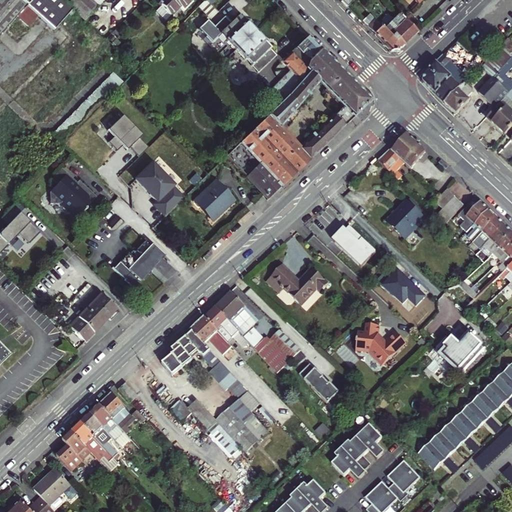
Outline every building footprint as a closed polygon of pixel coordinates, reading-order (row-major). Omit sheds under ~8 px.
[(0,0),(0,39),(20,17),(35,0),(0,0)] [(56,30),(74,10),(61,0),(35,0),(20,17),(30,27),(40,17),(56,30)] [(61,0),(74,10),(87,22),(106,0),(61,0)] [(194,2),(192,0),(164,0),(161,3),(175,16),(183,7),(186,9),(194,2)] [(215,19),(221,13),(207,0),(202,6),(215,19)] [(221,13),(234,0),(207,0),(221,13)] [(404,45),(417,33),(399,14),(392,21),(397,26),(391,32),(404,45)] [(237,52),(256,33),(241,18),(223,35),(229,42),(228,43),(237,52)] [(391,50),(398,51),(404,45),(391,32),(389,35),(381,27),(374,34),(391,50)] [(272,49),(256,33),(237,52),(247,62),(248,61),(254,67),(254,66),(260,72),(277,56),(271,50),(272,49)] [(294,53),(309,70),(310,65),(324,51),(310,37),(294,53)] [(481,67),(492,78),(493,77),(504,66),(511,57),(511,42),(509,40),(481,67)] [(272,116),(283,128),(324,80),(349,106),(303,149),(313,159),(374,102),(334,61),(324,51),(310,65),(309,70),(305,82),(304,83),(292,97),(282,106),(272,116)] [(305,82),(309,70),(294,53),(284,62),(293,71),(304,83),(305,82)] [(419,80),(441,100),(461,79),(464,76),(441,53),(419,74),(419,80)] [(493,77),(498,82),(510,71),(504,66),(493,77)] [(270,93),(282,106),(292,97),(304,83),(293,71),(270,93)] [(54,135),(65,146),(125,84),(115,75),(54,135)] [(479,91),(495,107),(509,93),(498,82),(493,77),(492,78),(479,91)] [(441,100),(457,115),(471,101),(468,97),(472,93),(472,90),(461,79),(441,100)] [(493,124),(504,135),(511,127),(511,102),(510,101),(511,99),(511,89),(509,93),(495,107),(485,117),(491,122),(493,120),(495,122),(493,124)] [(229,158),(266,195),(270,200),(313,159),(303,149),(283,128),(272,116),(229,158)] [(132,149),(131,150),(140,159),(150,150),(141,141),(143,138),(124,119),(120,123),(116,119),(110,126),(119,136),(110,145),(119,154),(128,145),(132,149)] [(394,153),(407,165),(413,172),(430,155),(410,137),(394,153)] [(123,158),(131,150),(132,149),(128,145),(119,154),(123,158)] [(400,173),(407,165),(394,153),(392,151),(380,162),(401,182),(405,178),(400,173)] [(160,203),(157,206),(169,217),(187,199),(176,188),(177,187),(155,164),(139,181),(160,203)] [(56,180),(61,185),(70,175),(80,184),(81,183),(65,169),(56,180)] [(81,183),(80,184),(70,175),(61,185),(54,193),(55,205),(67,204),(73,210),(76,209),(84,216),(89,210),(91,210),(91,207),(94,204),(92,193),(91,190),(89,187),(87,185),(82,181),(81,183)] [(236,202),(217,182),(198,200),(217,220),(236,202)] [(438,203),(445,210),(457,198),(450,191),(442,199),(438,203)] [(457,198),(445,210),(438,217),(448,226),(467,207),(457,198)] [(460,230),(466,235),(476,225),(491,210),(478,199),(459,219),(465,224),(460,230)] [(217,220),(198,200),(195,203),(214,222),(217,220)] [(408,203),(388,223),(407,241),(427,221),(408,203)] [(470,239),(475,244),(500,218),(491,210),(476,225),(479,229),(470,239)] [(44,235),(23,215),(0,238),(0,252),(3,256),(23,236),(33,246),(44,235)] [(475,244),(483,251),(508,225),(500,218),(475,244)] [(491,259),(494,255),(511,236),(511,229),(508,225),(483,251),(491,259)] [(357,241),(348,233),(337,244),(363,269),(377,254),(360,238),(357,241)] [(511,236),(494,255),(497,257),(493,262),(499,267),(503,262),(511,252),(511,236)] [(161,262),(166,258),(148,241),(137,253),(139,255),(136,259),(131,254),(116,270),(128,282),(128,283),(129,284),(130,283),(138,290),(153,275),(155,276),(156,275),(152,272),(156,268),(158,268),(160,267),(161,266),(162,264),(161,262)] [(511,252),(503,262),(505,265),(501,269),(506,274),(509,271),(511,268),(511,252)] [(285,267),(283,269),(314,298),(319,292),(322,295),(331,286),(315,271),(302,283),(285,267)] [(314,298),(283,269),(268,284),(279,294),(284,290),(285,291),(303,308),(314,298)] [(409,301),(417,309),(426,299),(397,272),(382,288),(403,308),(409,301)] [(502,278),(497,283),(507,292),(511,287),(502,278)] [(477,302),(462,288),(451,291),(470,309),(477,302)] [(254,319),(256,318),(233,294),(217,309),(245,338),(255,328),(259,325),(254,319)] [(119,312),(102,295),(71,327),(88,343),(119,312)] [(479,300),(477,302),(470,309),(474,313),(484,304),(479,300)] [(217,309),(206,319),(231,345),(236,340),(253,358),(259,353),(258,352),(245,338),(217,309)] [(194,333),(214,355),(220,349),(226,356),(234,349),(231,345),(206,319),(193,332),(194,333)] [(501,329),(492,320),(487,325),(496,334),(501,329)] [(358,332),(355,350),(367,351),(367,352),(381,367),(406,344),(396,333),(385,342),(382,339),(382,340),(378,336),(379,326),(366,324),(365,333),(358,332)] [(255,328),(245,338),(258,352),(271,340),(268,338),(266,340),(255,328)] [(510,336),(502,328),(501,329),(496,334),(500,337),(504,341),(510,336)] [(214,355),(194,333),(187,340),(184,339),(179,343),(180,346),(174,352),(177,356),(165,367),(176,379),(200,355),(212,367),(219,360),(214,355)] [(272,342),(293,361),(301,352),(280,333),(272,342)] [(463,347),(454,339),(442,353),(466,375),(488,350),(473,337),(463,347)] [(271,340),(258,352),(259,353),(279,375),(293,361),(272,342),(271,340)] [(0,366),(10,356),(0,345),(0,366)] [(212,367),(209,369),(230,391),(239,381),(219,360),(212,367)] [(311,365),(300,375),(307,382),(318,372),(311,365)] [(455,476),(461,471),(450,459),(454,456),(461,449),(466,445),(477,456),(482,451),(471,440),(475,436),(483,428),(487,424),(498,436),(504,431),(493,419),(497,415),(504,408),(508,404),(511,407),(511,368),(420,456),(436,473),(441,469),(445,465),(455,476)] [(318,372),(307,382),(312,388),(323,378),(318,372)] [(323,378),(312,388),(328,405),(329,404),(335,410),(345,401),(339,394),(340,394),(331,384),(328,386),(325,383),(326,381),(323,378)] [(230,391),(241,402),(251,393),(239,381),(230,391)] [(127,384),(118,393),(131,406),(139,398),(127,384)] [(251,393),(241,402),(252,415),(262,405),(251,393)] [(132,433),(123,424),(130,417),(126,412),(127,411),(114,397),(101,409),(128,437),(132,433)] [(241,402),(218,424),(242,449),(248,455),(270,434),(252,415),(241,402)] [(209,432),(218,424),(202,407),(193,415),(209,432)] [(101,409),(92,418),(114,441),(123,451),(132,442),(128,437),(101,409)] [(147,423),(138,414),(134,417),(143,426),(147,423)] [(82,426),(114,461),(119,456),(109,445),(114,441),(92,418),(82,426)] [(218,424),(209,432),(233,457),(242,449),(218,424)] [(82,426),(73,435),(88,450),(110,474),(119,465),(114,461),(82,426)] [(384,454),(378,448),(375,448),(374,447),(382,440),(369,426),(356,438),(369,452),(377,460),(384,454)] [(511,445),(511,427),(476,463),(485,472),(511,445)] [(88,450),(73,435),(64,444),(68,448),(58,458),(73,474),(84,464),(83,463),(92,455),(88,450)] [(369,452),(356,438),(350,444),(349,442),(342,449),(365,472),(371,466),(365,460),(362,460),(362,459),(369,452)] [(353,471),(352,474),(359,481),(366,474),(365,472),(342,449),(335,455),(338,459),(331,465),(344,478),(352,470),(353,471)] [(392,484),(387,488),(389,490),(388,490),(398,500),(401,503),(409,496),(406,493),(420,479),(404,462),(387,478),(392,484)] [(57,473),(36,493),(43,501),(50,508),(64,494),(70,501),(73,501),(79,496),(57,473)] [(304,484),(297,491),(317,511),(325,511),(329,510),(322,503),(319,503),(318,502),(326,495),(314,482),(307,488),(304,484)] [(382,483),(365,498),(372,505),(366,511),(367,511),(385,511),(398,500),(388,490),(389,490),(387,488),(382,483)] [(317,511),(297,491),(290,498),(292,500),(286,505),(292,511),(305,511),(306,511),(317,511)] [(53,511),(50,508),(43,501),(31,511),(23,504),(14,511),(53,511)]
